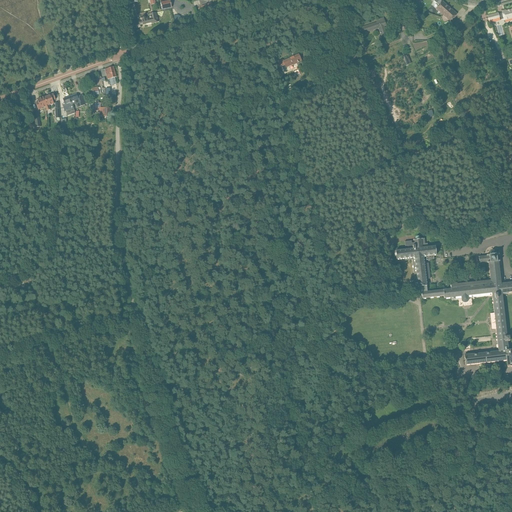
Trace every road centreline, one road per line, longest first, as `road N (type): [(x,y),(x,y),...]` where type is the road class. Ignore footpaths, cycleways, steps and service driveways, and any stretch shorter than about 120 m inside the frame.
road 1 (unclassified): [(200,511),(162,413),(120,258),(121,56)]
road 2 (residential): [(121,56),(276,0)]
road 3 (track): [(470,1),(434,36),(352,57)]
road 4 (residential): [(0,99),(121,56)]
